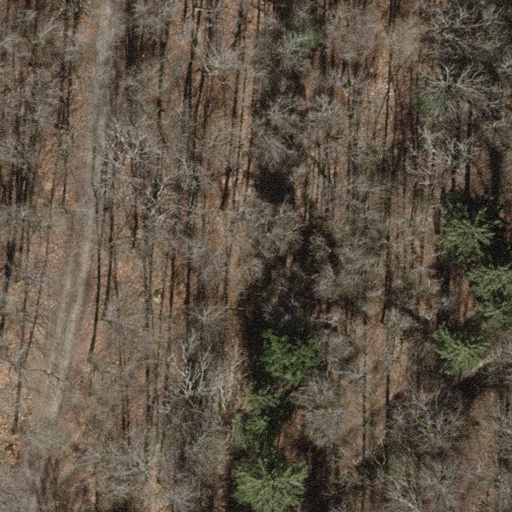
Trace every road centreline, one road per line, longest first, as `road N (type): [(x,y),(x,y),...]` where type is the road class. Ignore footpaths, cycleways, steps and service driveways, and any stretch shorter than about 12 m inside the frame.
road 1 (track): [(45,511),(128,0)]
road 2 (track): [(313,511),(476,348),(511,330)]
road 3 (track): [(70,380),(0,272)]
